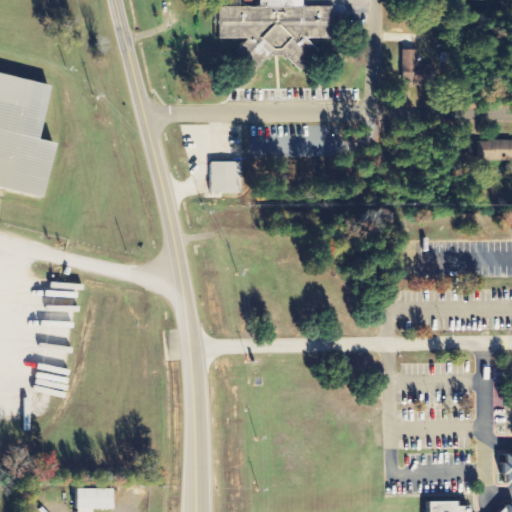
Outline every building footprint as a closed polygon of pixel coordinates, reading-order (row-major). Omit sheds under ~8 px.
[(215,40),(259,39),(270,51),(275,51),(288,40),(296,49),(284,59),(298,74),(318,55),(303,39),(329,39),(329,7),(301,7),(301,0),(257,0),(258,7),(215,8),(215,40)] [(414,51),(397,51),(396,84),(429,85),(430,66),(414,65),(414,51)] [(48,82),(0,72),(0,189),(39,197),(50,143),(36,140),(48,82)] [(511,141),(472,143),(472,161),(511,160),(511,141)] [(237,162),(206,163),(207,195),(238,194),(237,162)] [(511,511),(511,452),(498,454),(494,481),(511,483),(511,511),(478,511),(424,504),(422,511),(511,511)] [(106,510),(107,489),(70,489),(69,511),(86,511),(86,510),(106,510)] [(470,511),(459,501),(422,502),(421,511),(470,511)]
